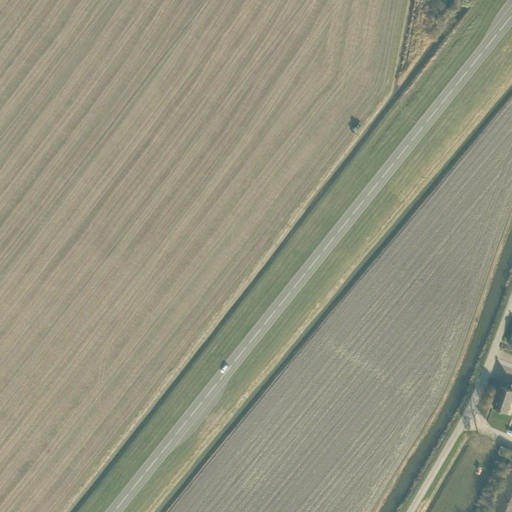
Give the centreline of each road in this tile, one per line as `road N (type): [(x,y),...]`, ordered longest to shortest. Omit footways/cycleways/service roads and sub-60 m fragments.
road 1 (trunk): [(115,511),(511,19)]
road 2 (unclassified): [(411,511),(471,405),(511,301)]
